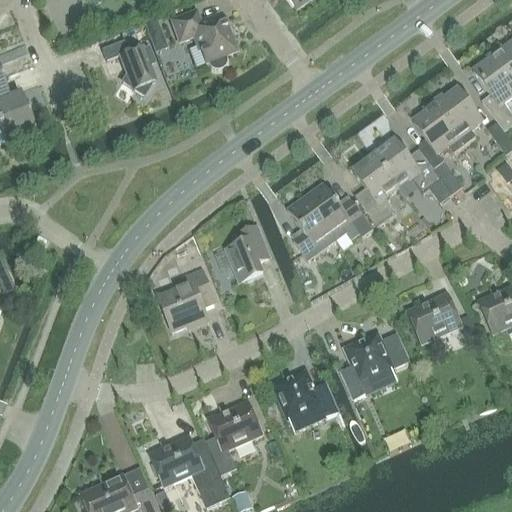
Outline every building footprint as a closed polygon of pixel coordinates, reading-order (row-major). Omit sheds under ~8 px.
[(288,0),(297,12),(313,0),(288,0)] [(218,72),(222,71),(224,70),(225,68),(226,67),(227,66),(227,65),(227,64),(227,63),(227,62),(225,58),(236,54),(221,18),(200,26),(196,14),(171,24),(179,45),(194,39),(204,66),(208,64),(209,68),(210,70),(211,71),(212,71),(214,72),(216,72),(218,72)] [(156,21),(144,26),(148,36),(160,31),(156,21)] [(156,67),(149,50),(143,52),(142,50),(128,55),(124,44),(102,52),(106,64),(119,59),(127,78),(122,85),(132,91),(133,94),(135,93),(144,98),(151,86),(155,85),(149,69),(156,67)] [(498,60),(511,79),(511,46),(504,52),(506,54),(498,60)] [(511,117),(504,107),(511,100),(511,79),(498,60),(490,65),(488,63),(473,74),(491,98),(482,105),(505,136),(511,130),(511,117)] [(434,106),(465,149),(476,141),(471,134),(482,125),(459,93),(440,106),(438,103),(434,106)] [(19,95),(8,100),(0,103),(0,126),(27,116),(19,95)] [(454,157),(465,149),(434,106),(430,109),(432,112),(414,126),(427,143),(420,153),(453,199),(462,192),(444,166),(438,157),(448,150),(454,157)] [(27,116),(0,126),(0,137),(4,148),(35,137),(27,116)] [(506,160),(511,155),(511,147),(497,127),(487,134),(506,160)] [(396,144),(375,159),(398,192),(411,182),(423,198),(430,193),(441,208),(452,199),(420,154),(409,161),(396,144)] [(398,192),(375,159),(354,175),(367,192),(356,201),(378,231),(397,218),(385,202),(398,192)] [(306,200),(332,237),(341,230),(347,238),(351,245),(360,239),(362,242),(373,233),(351,203),(341,211),(324,187),(306,200)] [(322,244),(332,237),(306,200),(287,214),(304,237),(293,245),(308,265),(328,251),(322,244)] [(259,266),(270,262),(257,230),(237,238),(241,248),(226,253),(240,287),(263,278),(259,266)] [(203,311),(215,306),(202,274),(181,283),(184,291),(158,302),(172,336),(208,322),(203,311)] [(493,339),(505,333),(508,340),(511,338),(511,290),(479,306),(493,339)] [(470,318),(459,323),(447,298),(407,316),(422,349),(462,331),(469,345),(480,340),(470,318)] [(352,370),(341,375),(354,404),(366,398),(360,386),(393,371),(394,373),(408,366),(396,339),(381,345),(378,337),(344,353),(352,370)] [(327,422),(339,416),(325,387),(314,392),(306,375),(273,391),(288,425),(321,409),(327,422)] [(216,442),(207,446),(222,480),(236,474),(228,454),(263,439),(248,406),(208,423),(216,442)] [(189,440),(149,459),(164,491),(192,479),(207,511),(230,502),(203,444),(193,449),(189,440)] [(142,511),(157,511),(149,493),(133,500),(123,479),(80,498),(86,511),(137,511),(138,511),(137,509),(140,507),(142,511)]
